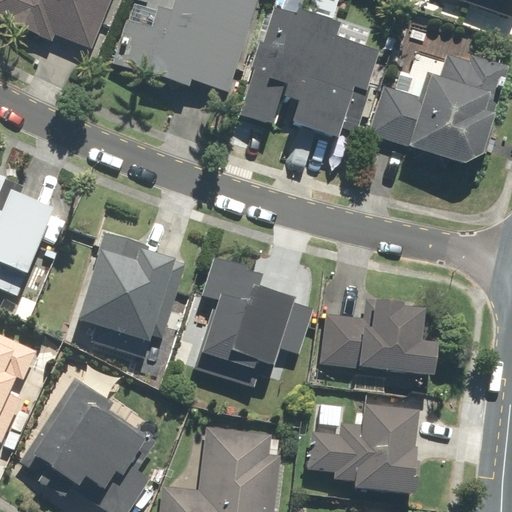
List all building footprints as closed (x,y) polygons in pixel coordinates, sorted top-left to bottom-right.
[(92,51),(112,0),(0,0),(0,22),(52,43),(55,37),(92,51)] [(229,94),(257,0),(176,0),(172,13),(158,9),(152,30),(129,23),(116,67),(189,89),(191,83),(229,94)] [(511,0),(454,0),(510,20),(511,14),(511,0)] [(341,24),(270,3),(235,117),(272,128),(280,101),(298,106),(291,127),(337,141),(340,131),(356,136),(382,52),(337,39),(341,24)] [(438,35),(412,27),(406,46),(432,54),(438,35)] [(383,88),(367,137),(464,167),(483,159),(511,70),(471,57),(469,63),(447,56),(440,79),(427,75),(419,100),(383,88)] [(0,290),(19,298),(54,211),(20,198),(24,188),(0,178),(0,290)] [(105,236),(78,322),(151,345),(154,337),(164,340),(187,267),(147,255),(149,249),(105,236)] [(263,276),(213,259),(200,297),(218,303),(200,355),(270,379),(280,350),(299,357),(316,308),(259,289),(263,276)] [(45,289),(28,281),(11,319),(28,327),(45,289)] [(363,320),(326,316),(320,366),(437,379),(440,346),(422,344),(426,307),(365,300),(363,320)] [(39,355),(0,337),(0,447),(21,402),(8,396),(16,378),(26,383),(39,355)] [(114,406),(73,380),(20,463),(42,477),(36,485),(70,506),(75,498),(97,511),(128,511),(149,480),(138,473),(157,444),(109,414),(114,406)] [(419,412),(364,406),(362,427),(340,424),(338,436),(309,433),(305,471),(334,475),(333,481),(355,484),(355,489),(417,496),(420,465),(416,465),(418,451),(415,450),(419,412)] [(273,511),(280,458),(269,456),(271,436),(205,428),(198,492),(163,488),(159,511),(273,511)]
